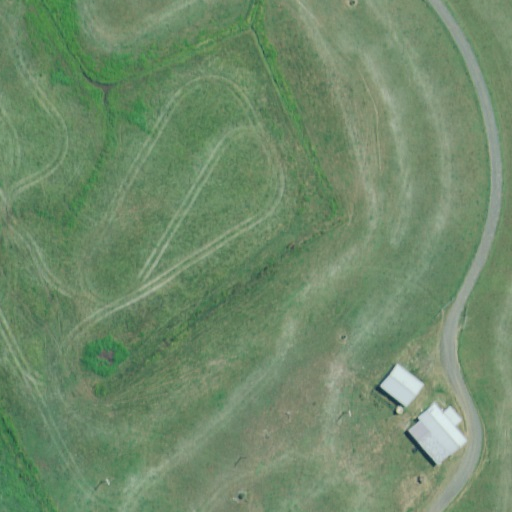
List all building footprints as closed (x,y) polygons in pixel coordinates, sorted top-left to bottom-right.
[(419,355),(410,364),(417,371),(426,362),(419,355)] [(420,386),(394,366),(378,387),(404,407),(420,386)] [(365,385),(359,393),(368,401),(374,393),(365,385)] [(441,415),(433,405),(417,418),(419,421),(407,431),(436,465),(464,441),(452,427),(459,421),(449,408),(441,415)] [(387,451),(368,436),(342,469),(361,483),(387,451)]
